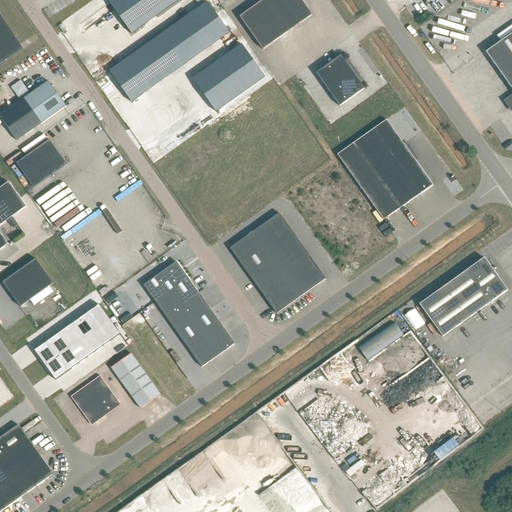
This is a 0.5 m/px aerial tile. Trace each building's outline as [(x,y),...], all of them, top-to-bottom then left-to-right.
[(131,34),(180,0),(110,0),(108,2),(131,34)] [(263,50),(312,15),(301,0),(263,0),(240,17),(263,50)] [(118,68),(110,73),(127,98),(124,100),(131,110),(136,106),(135,105),(141,100),(140,98),(135,92),(225,28),(208,4),(118,68)] [(0,64),(23,50),(0,14),(0,64)] [(511,34),(486,53),(511,89),(511,96),(506,101),(511,109),(511,34)] [(242,45),(193,80),(216,113),(265,78),(242,45)] [(341,56),(316,73),(328,90),(356,70),(347,59),(344,61),(341,56)] [(364,82),(356,70),(328,90),(339,106),(364,89),(361,84),(364,82)] [(0,116),(0,117),(17,141),(66,107),(48,82),(0,116)] [(433,186),(387,120),(337,155),(384,221),(433,186)] [(67,165),(49,140),(16,164),(34,189),(67,165)] [(8,183),(0,188),(0,225),(26,207),(8,183)] [(51,221),(72,206),(69,202),(48,217),(51,221)] [(277,314),(326,279),(279,214),(230,249),(277,314)] [(11,226),(16,222),(13,218),(7,222),(10,226),(11,226)] [(0,250),(8,245),(0,233),(0,250)] [(419,305),(443,337),(507,291),(484,258),(419,305)] [(3,283),(20,308),(53,284),(36,259),(3,283)] [(144,286),(202,368),(235,344),(176,263),(144,286)] [(91,311),(101,326),(109,320),(99,305),(91,311)] [(91,311),(82,317),(93,332),(101,326),(91,311)] [(93,332),(82,317),(74,323),(85,338),(93,332)] [(120,335),(109,320),(101,326),(93,332),(104,347),(120,335)] [(77,343),(85,338),(74,323),(66,329),(77,343)] [(394,324),(355,345),(363,359),(401,339),(394,324)] [(77,343),(66,329),(58,335),(69,349),(77,343)] [(104,347),(93,332),(85,338),(96,352),(104,347)] [(69,349),(58,335),(50,340),(61,355),(69,349)] [(96,352),(85,338),(77,343),(87,358),(96,352)] [(61,355),(50,340),(35,351),(45,366),(61,355)] [(87,358),(77,343),(69,349),(79,364),(87,358)] [(79,364),(69,349),(61,355),(71,370),(79,364)] [(111,368),(141,409),(160,395),(131,354),(111,368)] [(71,370),(61,355),(45,366),(56,381),(71,370)] [(100,376),(71,397),(92,426),(121,405),(100,376)] [(187,511),(185,502),(193,497),(187,474),(199,471),(204,473),(204,459),(215,464),(217,458),(254,460),(254,459),(261,460),(262,463),(264,461),(265,462),(260,472),(276,479),(293,468),(260,418),(111,511),(187,511)] [(0,438),(0,511),(53,474),(18,425),(0,438)] [(363,467),(359,462),(347,472),(351,476),(363,467)]
